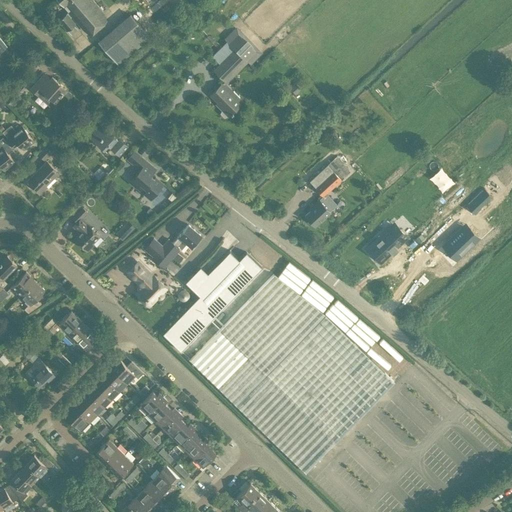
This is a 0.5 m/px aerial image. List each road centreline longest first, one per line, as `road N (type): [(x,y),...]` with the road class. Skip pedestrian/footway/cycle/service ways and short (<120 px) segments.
road 1 (residential): [(511,433),(200,174),(6,0)]
road 2 (residential): [(0,455),(126,326)]
road 3 (residential): [(126,326),(254,448)]
road 4 (residential): [(0,226),(33,232),(126,326)]
